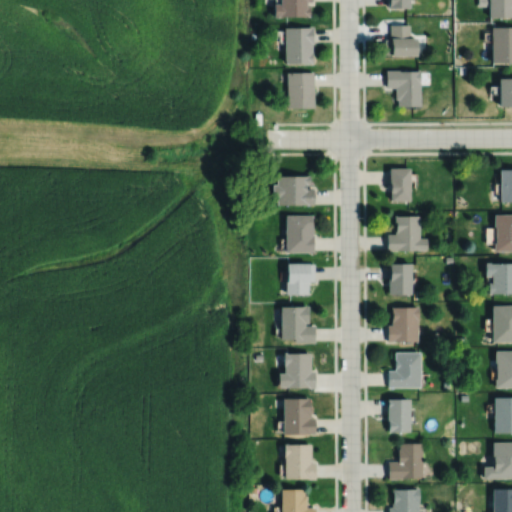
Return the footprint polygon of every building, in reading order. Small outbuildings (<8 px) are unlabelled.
[(277,0),(277,4),(271,4),(271,17),(277,17),(277,16),(307,16),(307,6),(304,6),(304,1),(310,1),(310,0),(277,0)] [(384,0),(385,8),(407,8),(407,0),(384,0)] [(511,0),(487,0),(488,17),(511,17),(511,0)] [(388,24),(388,39),(383,39),(383,54),(389,54),(389,57),(414,56),(414,38),(408,38),(408,24),(388,24)] [(282,27),(282,64),(310,64),(310,43),(311,43),(311,26),(306,26),(306,27),(282,27)] [(511,27),(490,27),(490,63),(511,63),(511,27)] [(384,70),(384,87),(393,87),(393,99),(396,99),(396,106),(419,106),(418,70),(384,70)] [(284,72),(284,108),(311,107),(311,72),(284,72)] [(511,77),(497,77),(497,107),(511,107),(511,77)] [(388,165),(388,184),(390,184),(390,198),(409,198),(409,165),(388,165)] [(511,166),(500,166),(500,181),(494,181),(494,191),(500,191),(500,199),(511,199),(511,166)] [(275,173),(275,182),(271,182),(271,195),(275,195),(275,202),(312,202),(312,187),(304,187),(304,182),(308,182),(308,173),(275,173)] [(511,212),(494,212),(494,224),(495,224),(495,234),(485,234),(485,246),(494,246),(494,249),(511,249),(511,212)] [(284,213),(285,250),(313,250),(313,233),(311,233),(311,213),(284,213)] [(393,213),(394,232),(386,232),(386,249),(426,248),(426,236),(419,236),(419,213),(393,213)] [(485,260),(485,274),(486,274),(486,282),(488,282),(488,292),(511,292),(511,261),(491,261),(491,260),(485,260)] [(286,261),(285,279),(284,279),(284,292),(307,292),(307,280),(313,280),(313,262),(307,262),(307,261),(286,261)] [(388,261),(388,292),(411,292),(410,261),(388,261)] [(511,303),(492,304),(492,340),(511,340),(511,303)] [(279,304),(279,337),(293,337),(293,341),(314,341),(314,324),(304,324),(304,322),(307,322),(307,304),(300,304),(279,304)] [(391,305),(391,323),(386,323),(386,340),(393,340),(393,339),(417,340),(417,304),(414,304),(414,305),(391,305)] [(511,349),(495,349),(495,361),(496,361),(496,377),(494,377),(494,386),(511,386),(511,349)] [(282,351),(282,364),(283,364),(283,372),(277,372),(277,386),(313,386),(313,370),(309,370),(309,352),(285,351),(282,351)] [(394,351),(394,369),(387,369),(387,386),(420,386),(420,351),(394,351)] [(511,396),(494,396),(494,431),(511,431),(511,396)] [(282,397),(282,433),(313,433),(313,416),(308,416),(308,414),(309,414),(309,404),(308,404),(308,397),(282,397)] [(386,398),(387,419),(387,431),(409,430),(409,397),(386,398)] [(511,441),(492,441),(492,465),(483,466),(483,478),(511,477),(511,441)] [(398,442),(398,448),(397,448),(397,460),(387,460),(387,478),(421,477),(421,442),(398,442)] [(282,443),(282,456),(283,456),(283,478),(306,477),(306,478),(314,478),(314,461),(309,461),(309,443),(286,443),(282,443)] [(391,488),(391,506),(387,506),(387,511),(417,511),(418,501),(418,487),(414,487),(414,488),(391,488)] [(511,511),(511,488),(492,488),(492,511),(511,511)] [(280,489),(279,511),(314,511),(314,507),(305,507),(305,495),(302,495),(302,489),(280,489)]
